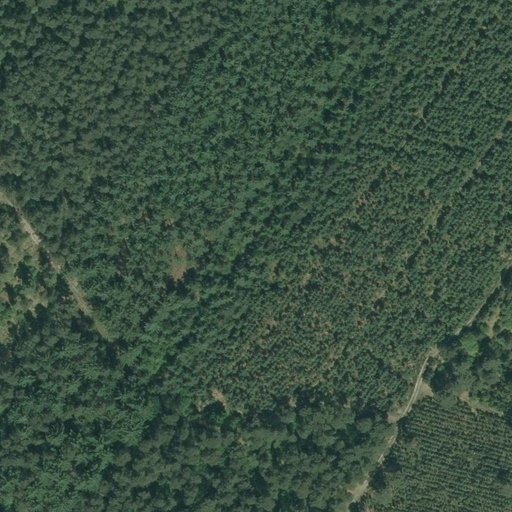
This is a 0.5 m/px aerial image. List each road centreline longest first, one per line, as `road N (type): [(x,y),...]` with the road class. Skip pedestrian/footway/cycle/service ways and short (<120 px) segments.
road 1 (track): [(353,500),(254,467),(149,396),(0,190)]
road 2 (track): [(511,431),(481,417),(402,422),(294,406),(210,444)]
road 3 (track): [(346,511),(402,422),(422,368),(463,331),(511,261)]
